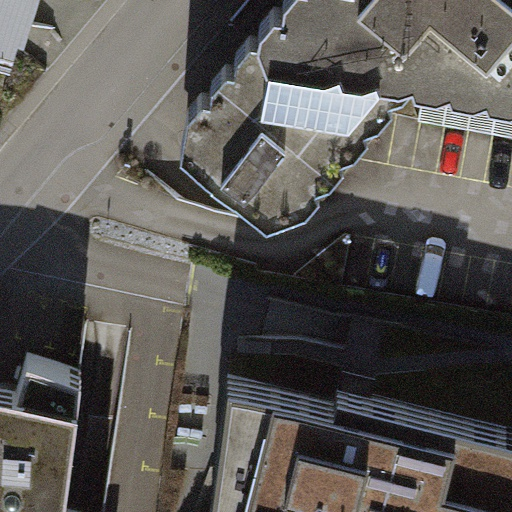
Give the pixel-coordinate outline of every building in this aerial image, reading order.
[(0,0),(0,59),(16,0),(0,0)] [(178,138),(267,206),(274,218),(289,242),(314,282),(511,316),(511,0),(266,0),(187,95),(178,138)] [(0,378),(0,511),(98,511),(99,508),(59,499),(78,362),(22,348),(12,380),(0,378)] [(461,511),(484,418),(336,380),(331,397),(227,371),(207,510),(213,511),(461,511)] [(461,511),(511,511),(511,424),(484,418),(461,511)]
